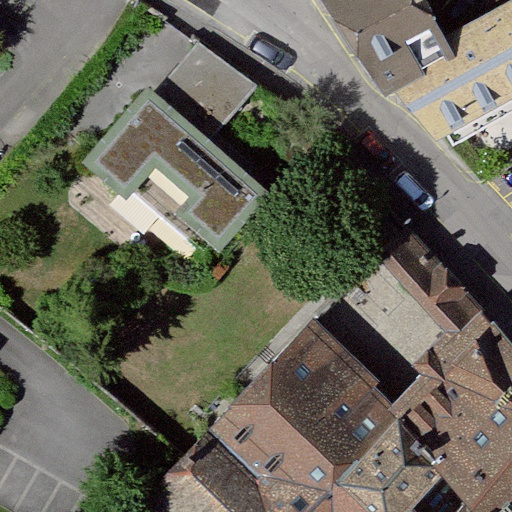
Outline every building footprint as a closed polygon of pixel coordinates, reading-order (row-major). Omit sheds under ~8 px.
[(427,0),(322,0),(384,94),(394,89),(456,57),(445,35),(427,0)] [(511,0),(445,35),(456,57),(394,89),(442,144),(511,102),(511,0)] [(158,97),(214,145),(262,89),(203,46),(158,97)] [(149,88),(84,163),(130,203),(158,171),(192,200),(180,214),(223,251),(272,195),(214,145),(158,97),(149,88)] [(461,334),(490,306),(414,225),(384,253),(455,328),(461,334)] [(407,411),(511,511),(511,329),(490,306),(461,334),(455,328),(420,363),(427,371),(404,396),(413,405),(407,411)] [(168,511),(307,511),(345,471),(407,411),(413,405),(404,396),(321,318),(153,497),(168,511)] [(511,511),(407,411),(345,471),(388,511),(511,511)] [(388,511),(345,471),(307,511),(388,511)]
